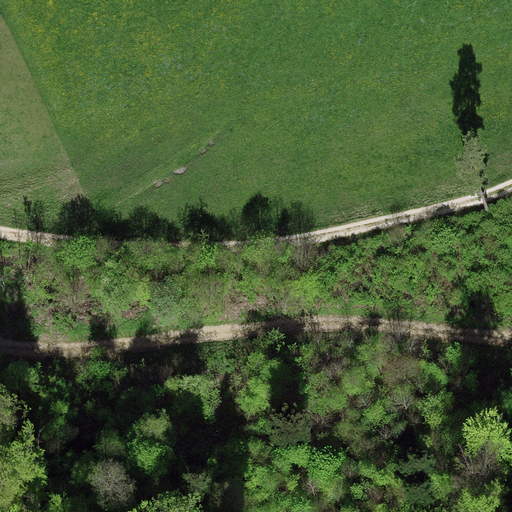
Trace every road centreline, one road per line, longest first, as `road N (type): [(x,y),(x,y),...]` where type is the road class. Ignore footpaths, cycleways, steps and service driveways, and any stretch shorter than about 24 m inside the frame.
road 1 (track): [(511,189),(258,245),(83,244),(0,232)]
road 2 (track): [(0,345),(77,348),(333,322),(511,334)]
